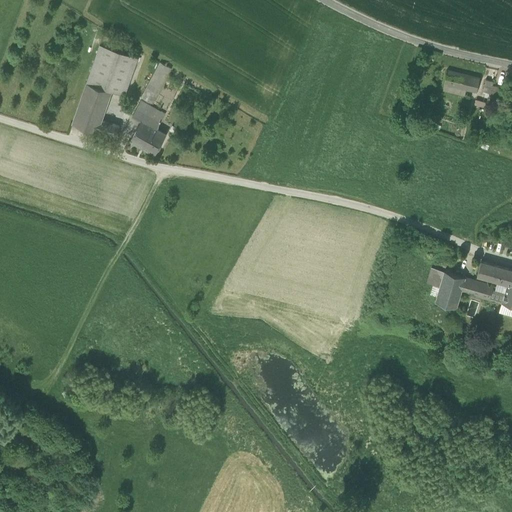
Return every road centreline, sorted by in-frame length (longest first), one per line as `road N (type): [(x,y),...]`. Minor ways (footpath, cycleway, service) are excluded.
road 1 (unclassified): [(0,117),(335,198),(511,258)]
road 2 (unclassified): [(511,66),(442,51),(325,0)]
